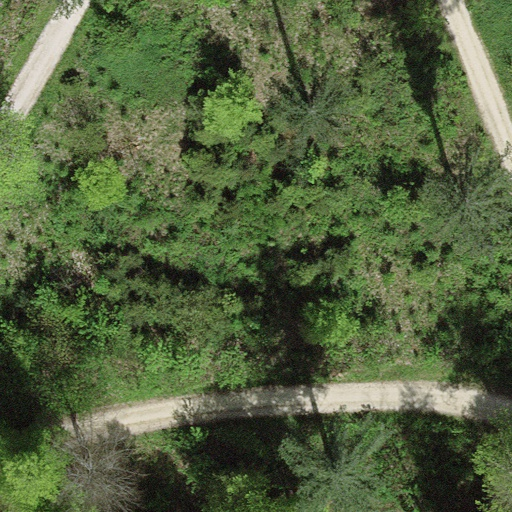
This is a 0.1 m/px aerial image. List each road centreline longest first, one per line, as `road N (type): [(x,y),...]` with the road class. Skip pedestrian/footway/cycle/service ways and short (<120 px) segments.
road 1 (track): [(0,455),(204,395),(467,397),(511,405)]
road 2 (track): [(511,165),(456,0)]
road 3 (track): [(75,0),(0,128)]
